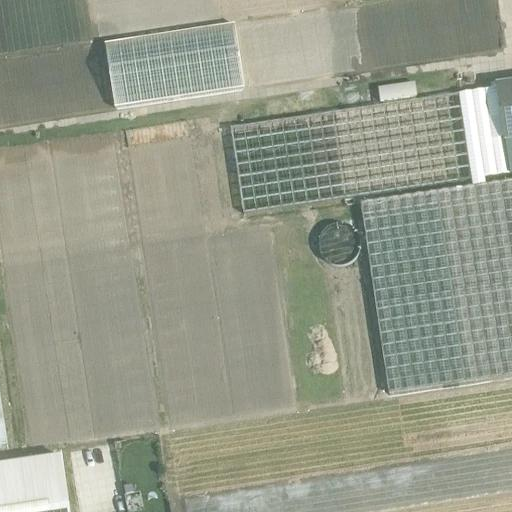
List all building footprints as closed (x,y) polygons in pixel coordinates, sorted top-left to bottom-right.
[(366,7),(235,21),(242,87),(373,73),(366,7)] [(381,102),(417,96),(415,83),(379,89),(381,102)] [(504,140),(511,138),(511,87),(496,90),(504,140)] [(496,90),(460,95),(473,181),(509,176),(504,140),(496,90)] [(460,94),(0,160),(0,250),(473,183),(460,94)] [(511,182),(360,204),(388,395),(511,376),(511,182)] [(0,511),(68,511),(60,458),(0,466),(0,449),(7,449),(0,400),(0,511)]
